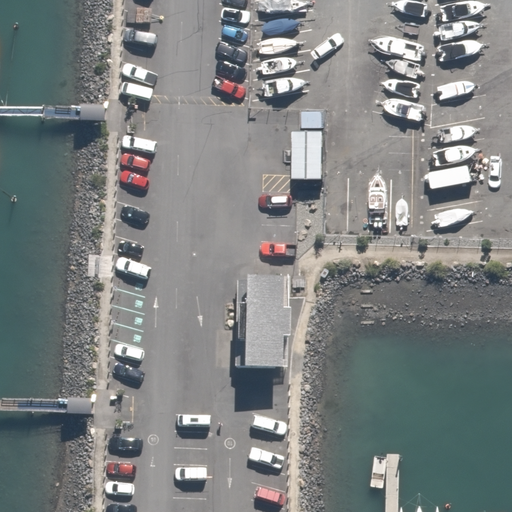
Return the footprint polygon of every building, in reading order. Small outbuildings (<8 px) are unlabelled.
[(79,111),(79,121),(79,126),(102,127),(103,109),(79,108),(79,111)] [(304,114),(303,129),(324,130),(324,115),(304,114)] [(294,132),(293,179),(321,180),(322,133),(294,132)] [(282,290),(241,289),(239,374),(280,375),(282,290)] [(68,403),(68,417),(89,418),(90,403),(68,403)]
